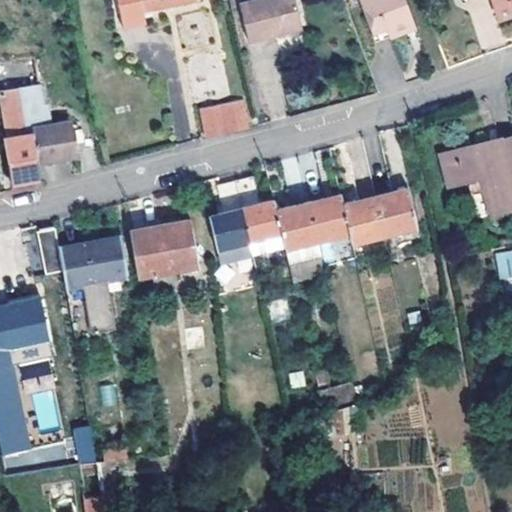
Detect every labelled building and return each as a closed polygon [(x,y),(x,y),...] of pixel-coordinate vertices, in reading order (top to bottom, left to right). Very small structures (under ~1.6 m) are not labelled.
[(114,0),(121,28),(144,24),(141,10),(186,0),(114,0)] [(244,37),(292,27),(287,0),(236,0),(244,37)] [(356,0),(371,37),(384,32),(389,43),(404,37),(402,33),(414,29),(403,0),(356,0)] [(498,19),(511,14),(511,6),(509,0),(498,0),(493,2),(498,19)] [(415,33),(414,29),(402,33),(404,37),(415,33)] [(375,48),(389,43),(384,32),(371,37),(375,48)] [(30,115),(44,112),(38,83),(0,90),(0,103),(14,181),(40,177),(37,159),(73,152),(67,120),(32,127),(30,115)] [(201,132),(245,123),(239,97),(196,106),(201,132)] [(511,132),(438,150),(447,185),(485,175),(487,182),(484,184),(488,198),(490,197),(495,213),(511,208),(511,132)] [(234,179),(251,246),(283,238),(275,209),(273,198),(258,202),(251,175),(234,179)] [(219,253),(251,246),(234,179),(215,184),(222,211),(209,214),(219,253)] [(375,195),(385,233),(417,225),(407,187),(375,195)] [(350,230),(343,203),(341,193),(308,201),(317,238),(350,230)] [(385,233),(375,195),(343,203),(350,230),(353,242),(385,233)] [(317,238),(308,201),(275,209),(283,238),(284,246),(317,238)] [(153,269),(172,266),(197,262),(190,217),(132,228),(140,271),(153,269)] [(63,270),(58,245),(55,226),(45,228),(35,230),(44,274),(63,270)] [(58,245),(63,270),(66,286),(83,283),(92,335),(117,330),(108,278),(129,274),(122,235),(58,245)] [(287,256),(284,246),(283,238),(251,246),(255,264),(287,256)] [(284,246),(287,256),(287,257),(320,249),(317,238),(284,246)] [(255,264),(251,246),(219,253),(224,272),(255,264)] [(511,249),(495,252),(498,280),(511,278),(511,249)] [(174,284),(172,266),(153,269),(156,287),(174,284)] [(7,298),(8,307),(41,300),(39,291),(7,298)] [(41,300),(8,307),(0,308),(0,456),(27,451),(10,366),(52,358),(41,300)] [(116,406),(114,384),(99,385),(101,408),(116,406)] [(335,410),(339,430),(355,427),(350,407),(335,410)] [(402,440),(404,467),(430,465),(428,438),(402,440)] [(97,460),(104,511),(114,511),(112,491),(118,490),(114,459),(97,460)] [(104,511),(97,460),(79,463),(86,511),(104,511)]
